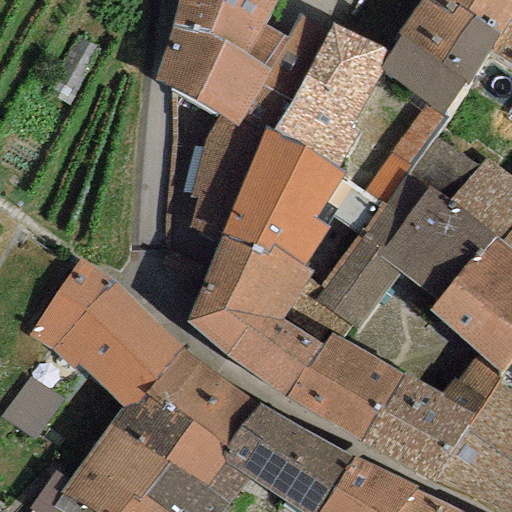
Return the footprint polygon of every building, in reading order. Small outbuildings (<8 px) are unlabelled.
[(173,0),(169,26),(247,54),(262,26),(276,0),(173,0)] [(487,49),(498,34),(445,0),(419,0),(395,35),(399,38),(388,55),(377,72),(443,116),(487,49)] [(511,0),(445,0),(498,34),(511,11),(511,0)] [(511,11),(498,34),(487,49),(511,64),(511,11)] [(285,39),(262,26),(247,54),(169,26),(154,82),(216,117),(258,141),(264,128),(271,132),(327,31),(298,16),(285,39)] [(330,24),(327,31),(271,132),(337,169),(359,134),(350,126),(377,72),(388,55),(330,24)] [(314,218),(342,175),(337,169),(271,132),(264,128),(258,141),(216,117),(201,143),(188,196),(196,199),(187,229),(215,244),(219,236),(262,258),(269,246),(299,266),(325,231),(314,218)] [(477,165),(435,138),(407,174),(448,199),(477,165)] [(491,239),(448,199),(407,174),(358,236),(319,288),(309,301),(353,328),(379,292),(399,274),(434,303),(491,239)] [(219,236),(215,244),(183,323),(286,398),(327,332),(345,339),(353,328),(309,301),(319,288),(307,280),(313,272),(299,266),(269,246),(262,258),(219,236)] [(511,254),(491,239),(434,303),(429,308),(497,372),(511,352),(511,254)] [(109,283),(76,261),(28,339),(71,369),(77,361),(123,410),(139,401),(146,392),(182,348),(109,283)] [(445,340),(379,292),(353,328),(345,339),(398,377),(411,387),(445,340)] [(398,377),(345,339),(327,332),(286,398),(357,442),(398,377)] [(258,404),(182,348),(146,392),(225,451),(258,404)] [(511,352),(497,372),(494,377),(497,381),(511,396),(511,352)] [(494,377),(471,362),(440,399),(411,387),(398,377),(357,442),(430,483),(487,511),(511,511),(511,396),(497,381),(494,377)] [(225,451),(146,392),(139,401),(123,410),(58,494),(91,511),(219,511),(246,480),(218,462),(225,451)] [(316,511),(350,456),(258,404),(225,451),(218,462),(246,480),(298,511),(316,511)] [(416,487),(350,456),(316,511),(395,511),(413,492),(416,487)] [(457,511),(413,492),(395,511),(457,511)]
